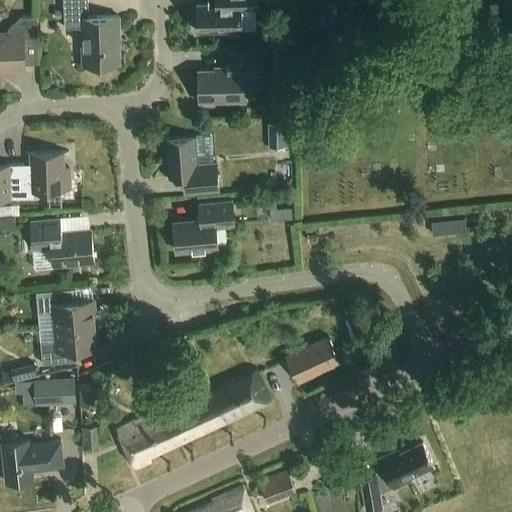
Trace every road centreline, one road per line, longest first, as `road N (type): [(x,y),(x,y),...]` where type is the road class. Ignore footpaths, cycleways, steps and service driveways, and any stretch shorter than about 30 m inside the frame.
road 1 (residential): [(433,361),(393,285),(359,271),(168,300),(138,277),(125,108)]
road 2 (residential): [(117,510),(433,361)]
road 3 (residential): [(0,121),(26,109),(125,108)]
road 4 (residential): [(125,108),(145,101),(157,73),(153,0)]
